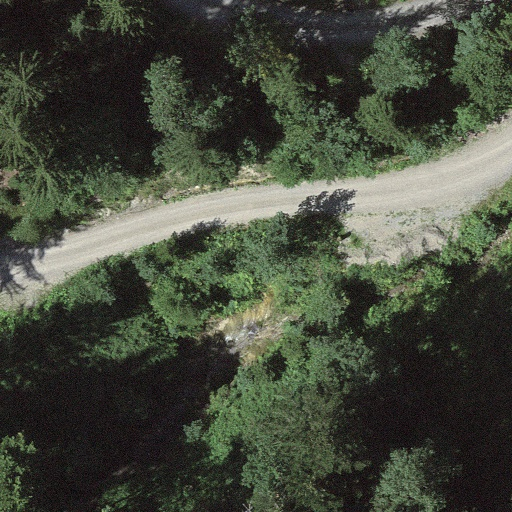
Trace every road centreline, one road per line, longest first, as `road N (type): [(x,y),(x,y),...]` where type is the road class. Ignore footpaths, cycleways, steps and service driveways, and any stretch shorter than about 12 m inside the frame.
road 1 (track): [(511,152),(491,168),(208,209),(0,281)]
road 2 (track): [(224,0),(357,33),(486,0)]
